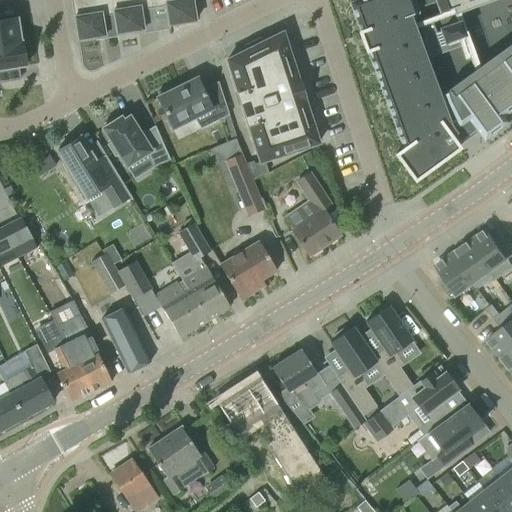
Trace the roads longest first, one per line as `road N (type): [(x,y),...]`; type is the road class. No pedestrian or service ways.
road 1 (tertiary): [(2,474),(397,243)]
road 2 (residential): [(317,0),(397,243)]
road 3 (residential): [(278,0),(73,98)]
road 4 (residential): [(511,412),(438,315),(397,243)]
road 5 (tertiary): [(397,243),(511,161)]
